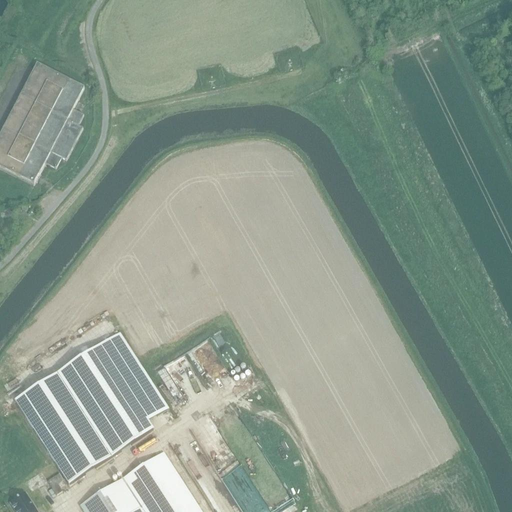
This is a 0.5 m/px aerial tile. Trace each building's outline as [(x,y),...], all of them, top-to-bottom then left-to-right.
[(37,65),(0,136),(0,168),(34,186),(45,165),(56,170),(62,160),(66,162),(83,130),(78,127),(84,116),(73,111),(84,89),(37,65)] [(119,336),(15,403),(70,487),(154,433),(149,424),(168,412),(119,336)] [(83,511),(201,511),(164,454),(80,507),(83,511)] [(59,475),(48,482),(57,496),(62,492),(58,485),(63,481),(59,475)] [(36,511),(26,495),(10,505),(15,511),(36,511)]
